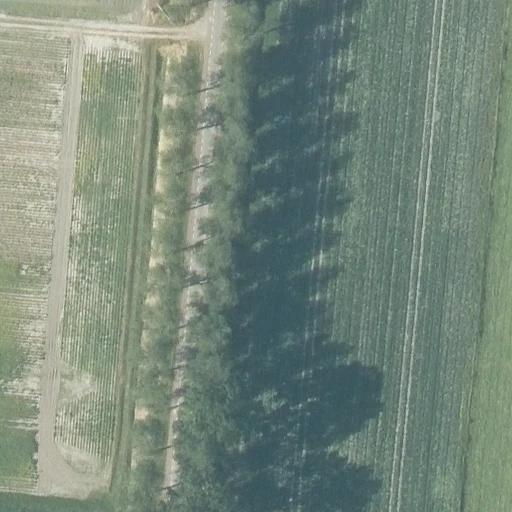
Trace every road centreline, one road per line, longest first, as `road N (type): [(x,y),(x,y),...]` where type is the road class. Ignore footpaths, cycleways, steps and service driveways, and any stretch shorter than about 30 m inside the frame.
road 1 (tertiary): [(178,511),(225,0)]
road 2 (track): [(0,23),(221,42)]
